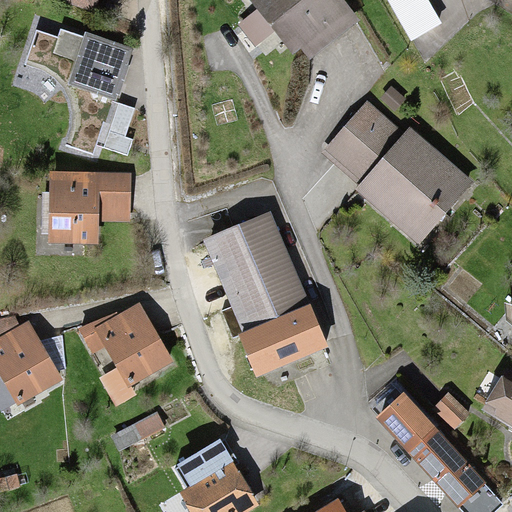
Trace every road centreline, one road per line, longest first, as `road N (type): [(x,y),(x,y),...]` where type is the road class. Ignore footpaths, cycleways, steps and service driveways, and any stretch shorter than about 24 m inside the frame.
road 1 (residential): [(144,0),(156,135),(208,371),(231,401),(374,461),(422,511)]
road 2 (unknown): [(171,220),(249,198),(294,205)]
